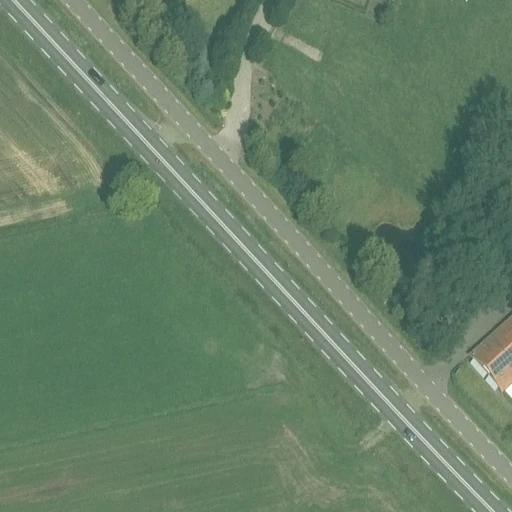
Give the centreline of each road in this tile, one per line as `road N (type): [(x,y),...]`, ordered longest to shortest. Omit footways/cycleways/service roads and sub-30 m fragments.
road 1 (primary): [(490,511),(10,0)]
road 2 (unclassified): [(511,477),(74,0)]
